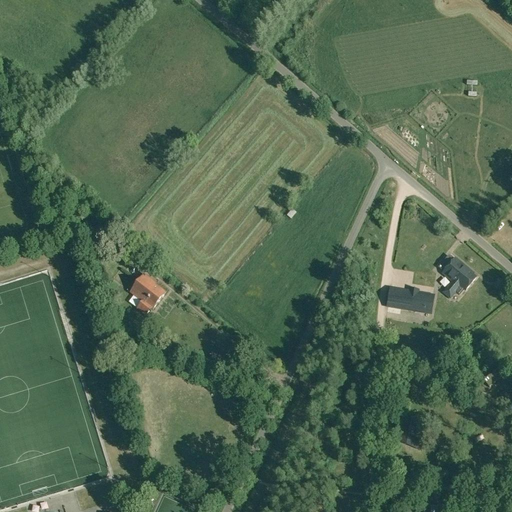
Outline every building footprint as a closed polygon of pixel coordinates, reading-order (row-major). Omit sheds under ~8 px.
[(116,235),(104,224),(94,235),(107,246),(109,243),(110,244),(115,238),(114,237),(116,235)] [(122,240),(119,243),(129,253),(133,249),(122,240)] [(451,298),(455,293),(461,286),(466,291),(476,278),(465,269),(466,268),(456,259),(443,274),(453,282),(444,293),(451,298)] [(131,293),(135,296),(143,302),(138,309),(146,315),(152,308),(153,310),(166,293),(151,281),(152,280),(144,275),(131,293)] [(410,292),(403,291),(400,309),(430,314),(432,296),(418,294),(418,291),(411,290),(410,292)] [(490,388),(510,371),(504,364),(484,381),(490,388)] [(425,423),(397,418),(395,432),(421,442),(425,423)]
